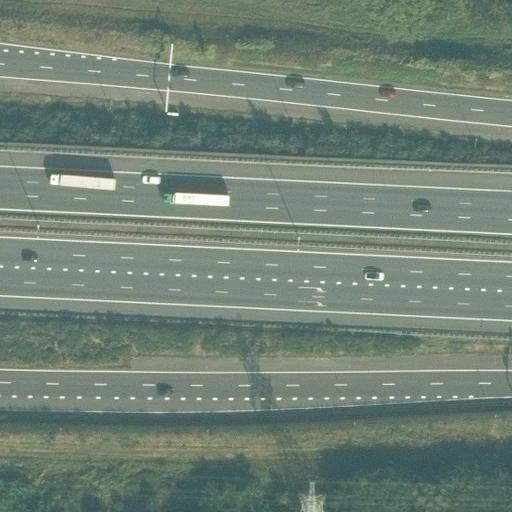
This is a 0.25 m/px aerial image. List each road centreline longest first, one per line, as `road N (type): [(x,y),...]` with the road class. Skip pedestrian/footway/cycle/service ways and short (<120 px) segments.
road 1 (trunk): [(511,115),(0,65)]
road 2 (motorway): [(511,213),(0,189)]
road 3 (motorway): [(0,258),(511,282)]
road 4 (track): [(0,452),(248,459),(511,454)]
road 5 (trunk): [(0,383),(511,385)]
